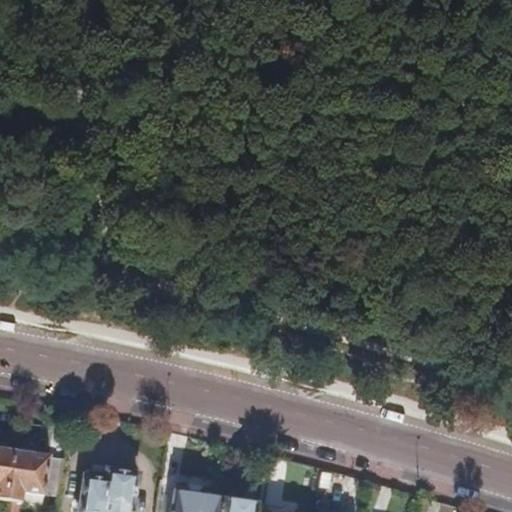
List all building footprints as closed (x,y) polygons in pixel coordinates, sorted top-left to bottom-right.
[(0,501),(6,502),(13,453),(0,451),(0,501)] [(18,511),(21,493),(43,495),(47,458),(13,453),(6,502),(10,502),(9,511),(18,511)] [(57,497),(62,461),(47,458),(43,495),(57,497)] [(130,511),(136,478),(109,473),(108,475),(87,471),(80,511),(130,511)] [(168,511),(218,511),(220,500),(172,492),(168,511)] [(256,511),(257,506),(220,500),(218,511),(256,511)]
